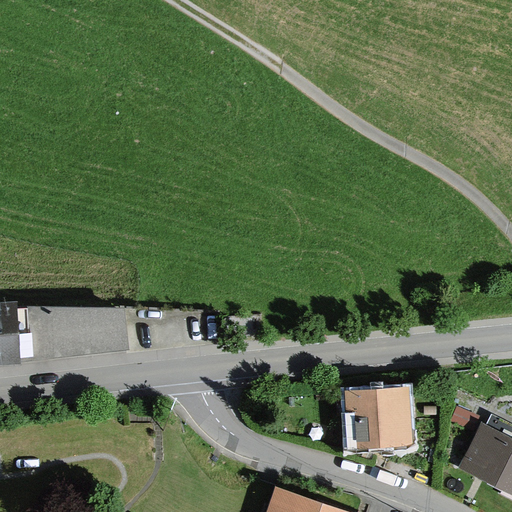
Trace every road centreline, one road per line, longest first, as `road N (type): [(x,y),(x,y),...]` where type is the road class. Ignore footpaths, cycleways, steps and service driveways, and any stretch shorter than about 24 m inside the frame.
road 1 (track): [(511,234),(476,196),(172,0)]
road 2 (tertiary): [(511,338),(200,367)]
road 3 (unclassified): [(200,367),(208,412),(227,433),(446,511)]
road 4 (tertiary): [(200,367),(0,389)]
